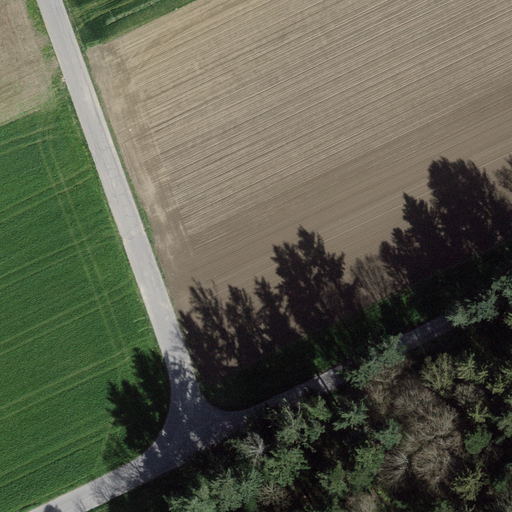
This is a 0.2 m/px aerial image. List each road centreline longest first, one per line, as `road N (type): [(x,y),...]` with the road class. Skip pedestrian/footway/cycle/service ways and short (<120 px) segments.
road 1 (tertiary): [(205,441),(48,0)]
road 2 (unclassified): [(511,289),(205,441)]
road 3 (tertiary): [(57,511),(205,441)]
